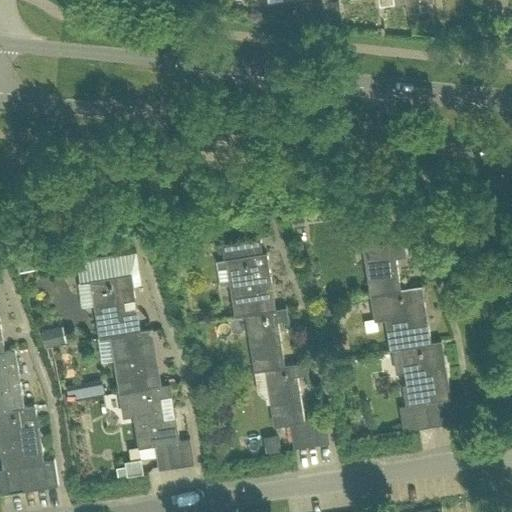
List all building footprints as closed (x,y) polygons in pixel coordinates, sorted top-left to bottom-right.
[(406,0),(408,11),(433,7),(432,0),(406,0)] [(304,216),(292,218),(293,226),(305,225),(304,216)] [(375,292),(384,290),(401,287),(401,286),(396,256),(406,254),(402,229),(391,231),(389,219),(362,223),(373,292),(375,292)] [(266,308),(276,306),(267,250),(229,256),(238,314),(249,312),(249,311),(266,309),(266,308)] [(78,262),(81,280),(94,278),(117,274),(114,256),(114,254),(78,260),(78,262)] [(130,330),(141,328),(137,306),(127,307),(125,299),(136,297),(132,272),(117,274),(94,278),(103,335),(114,333),(113,333),(130,330)] [(420,341),(431,339),(426,308),(422,283),(401,286),(401,287),(384,290),(375,292),(379,315),(387,314),(393,347),(403,345),(403,344),(420,342),(420,341)] [(285,364),(285,363),(278,317),(288,316),(287,305),(276,306),(266,308),(266,309),(249,311),(249,312),(258,368),(268,367),(268,366),(285,364)] [(130,330),(113,333),(114,333),(123,390),(133,388),(150,385),(150,384),(161,383),(157,360),(146,362),(145,353),(156,351),(152,326),(141,328),(130,330)] [(58,327),(44,330),(46,340),(47,345),(48,344),(61,342),(58,327)] [(440,396),(450,395),(451,395),(442,338),(431,339),(420,341),(420,342),(403,344),(403,345),(412,402),(403,403),(407,428),(418,426),(443,422),(439,398),(440,397),(440,396)] [(0,408),(15,406),(14,406),(25,404),(21,382),(15,383),(14,374),(20,373),(17,359),(16,348),(6,350),(0,350),(0,408)] [(305,419),(305,418),(297,372),(308,371),(306,359),(285,363),(285,364),(268,366),(268,367),(278,423),(291,421),(295,445),(295,446),(306,444),(303,419),(305,419)] [(134,388),(123,390),(127,414),(133,413),(138,445),(155,443),(159,468),(172,466),(168,441),(170,440),(170,439),(178,438),(181,438),(177,414),(166,415),(163,394),(173,392),(171,381),(161,383),(150,384),(150,385),(133,388),(134,388)] [(450,395),(454,421),(466,419),(462,393),(451,395),(450,395)] [(443,422),(454,421),(450,395),(440,396),(440,397),(439,398),(443,422)] [(0,491),(24,488),(24,489),(36,487),(32,463),(34,462),(34,461),(43,460),(45,459),(41,436),(35,437),(34,429),(40,428),(35,402),(25,404),(14,406),(15,406),(0,408),(0,428),(6,465),(0,466),(0,491)] [(313,416),(318,442),(330,440),(325,414),(313,416)] [(306,444),(318,442),(313,416),(305,418),(305,419),(303,419),(306,444)] [(178,438),(182,464),(195,462),(191,436),(181,438),(178,438)] [(172,466),(182,464),(178,438),(170,439),(170,440),(168,441),(172,466)] [(43,460),(47,485),(59,483),(55,458),(45,459),(43,460)] [(36,487),(47,485),(43,460),(34,461),(34,462),(32,463),(36,487)]
